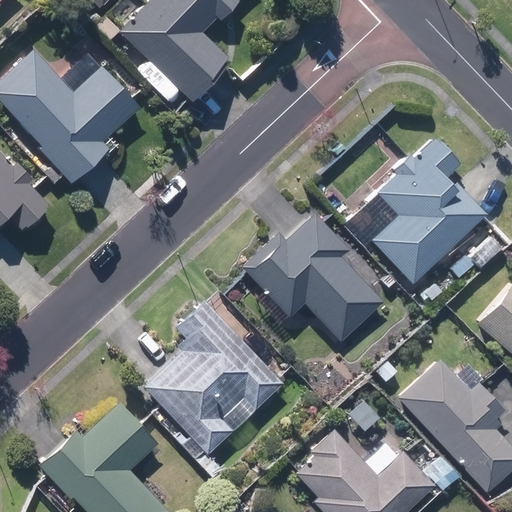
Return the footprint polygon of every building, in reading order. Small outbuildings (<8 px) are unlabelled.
[(146,0),(117,31),(190,103),(205,87),(227,65),(223,62),(227,57),(201,32),(216,17),(219,20),(237,0),(236,0),(146,0)] [(92,27),(103,39),(114,28),(103,16),(92,27)] [(37,149),(70,184),(90,165),(108,148),(101,141),(138,107),(99,65),(71,92),(31,49),(0,77),(0,103),(40,147),(37,149)] [(369,236),(410,279),(485,208),(473,196),(458,180),(456,182),(446,171),(460,157),(434,130),(411,152),(407,148),(390,164),(394,169),(374,188),(396,210),(369,236)] [(19,148),(28,157),(35,151),(26,141),(19,148)] [(0,226),(9,218),(21,231),(48,206),(27,183),(31,178),(14,160),(10,165),(0,153),(0,226)] [(28,173),(37,183),(46,175),(37,165),(28,173)] [(302,298),(338,337),(382,297),(339,252),(348,244),(323,217),(329,211),(320,201),(294,225),(283,236),(276,227),(239,262),(287,312),(302,298)] [(380,277),(386,283),(393,277),(387,270),(380,277)] [(511,276),(476,319),(511,350),(511,276)] [(423,290),(431,299),(442,289),(434,280),(423,290)] [(141,382),(205,450),(231,427),(220,414),(241,393),(253,405),(281,379),(202,295),(174,322),(184,332),(176,340),(180,345),(157,367),(141,382)] [(395,394),(484,489),(511,463),(511,443),(494,424),(500,419),(494,413),(503,405),(478,377),(481,374),(466,358),(453,370),(438,353),(395,394)] [(371,370),(382,382),(396,369),(385,357),(371,370)] [(71,491),(90,511),(162,511),(167,508),(128,465),(156,439),(117,398),(80,432),(73,425),(54,443),(35,460),(67,495),(71,491)] [(398,511),(433,479),(401,446),(375,470),(332,424),(308,446),(312,450),(293,469),(316,493),(311,497),(326,511),(325,511),(398,511)] [(196,459),(203,467),(213,459),(205,450),(196,459)] [(421,466),(440,486),(456,471),(437,451),(421,466)]
